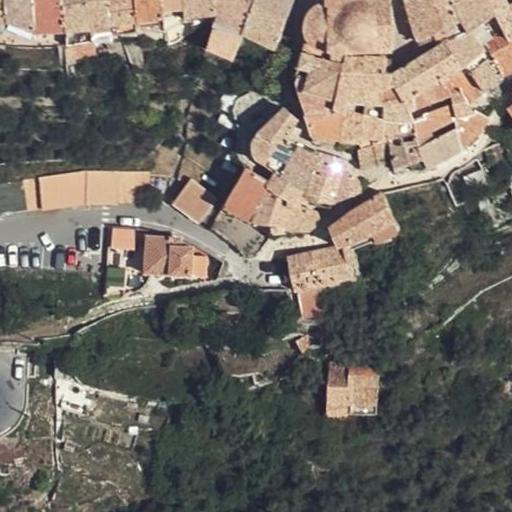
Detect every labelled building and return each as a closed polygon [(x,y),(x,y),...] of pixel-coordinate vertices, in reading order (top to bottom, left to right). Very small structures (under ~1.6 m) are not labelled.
[(9,0),(10,3),(10,22),(36,32),(32,0),(9,0)] [(61,0),(32,0),(36,32),(65,31),(61,0)] [(90,29),(87,0),(61,0),(65,31),(90,29)] [(112,22),(111,0),(87,0),(90,29),(112,22)] [(111,0),(112,22),(137,20),(136,0),(111,0)] [(136,0),(137,20),(162,18),(160,0),(136,0)] [(160,0),(162,18),(180,16),(180,0),(160,0)] [(213,19),(212,0),(180,0),(180,16),(180,22),(213,19)] [(211,0),(213,19),(216,20),(218,21),(206,45),(229,56),(237,41),(243,30),(226,23),(232,0),(251,0),(252,0),(211,0)] [(243,30),(252,35),(257,22),(245,16),(252,0),(251,0),(232,0),(226,23),(243,30)] [(245,16),(257,22),(252,35),(273,48),(278,36),(292,0),(252,0),(245,16)] [(310,10),(309,13),(309,15),(308,20),(308,23),(308,26),(309,30),(297,71),(297,73),(317,77),(338,81),(344,83),(345,73),(349,42),(359,42),(388,43),(392,43),(391,18),(390,0),(321,0),(319,1),(318,2),(315,4),(313,5),(311,8),(310,10)] [(409,0),(421,43),(437,35),(422,0),(409,0)] [(462,19),(453,0),(422,0),(437,35),(462,19)] [(490,5),(487,0),(453,0),(462,19),(490,5)] [(10,3),(0,2),(0,22),(10,22),(10,3)] [(489,50),(502,73),(511,69),(511,4),(509,5),(500,10),(476,26),(489,50)] [(476,26),(467,28),(445,43),(467,67),(489,50),(476,26)] [(367,49),(358,49),(359,42),(349,42),(345,73),(366,74),(367,49)] [(467,67),(445,43),(428,53),(450,80),(467,67)] [(388,75),(388,50),(367,49),(366,74),(388,75)] [(499,78),(502,73),(489,50),(467,67),(486,90),(499,78)] [(449,100),(463,96),(450,80),(428,53),(408,66),(420,86),(402,94),(410,113),(449,100)] [(420,86),(408,66),(396,74),(395,76),(395,78),(395,79),(395,81),(402,94),(420,86)] [(472,107),(486,90),(467,67),(450,80),(463,96),(472,107)] [(309,102),(336,104),(344,87),(344,83),(338,81),(317,77),(297,73),(309,102)] [(387,98),(389,75),(388,75),(366,74),(345,73),(344,83),(344,87),(350,87),(351,97),(387,98)] [(427,124),(446,112),(444,104),(456,100),(456,98),(412,111),(417,129),(427,124)] [(343,132),(343,135),(365,137),(365,132),(366,107),(360,107),(348,104),(336,104),(309,102),(316,126),(343,132)] [(288,135),(301,113),(286,103),(268,121),(256,139),(256,147),(256,148),(257,151),(259,155),(261,157),(279,170),(300,141),(288,135)] [(458,118),(465,142),(475,131),(486,111),(472,103),(455,109),(458,118)] [(365,132),(378,133),(385,133),(417,129),(412,111),(408,111),(394,110),(380,108),(366,107),(365,132)] [(417,129),(427,159),(459,145),(465,142),(458,118),(433,132),(427,124),(417,129)] [(417,164),(427,163),(427,159),(417,129),(385,133),(386,138),(390,162),(391,166),(411,161),(412,164),(417,164)] [(375,140),(377,162),(390,162),(386,138),(378,140),(375,140)] [(377,162),(375,140),(362,143),(364,162),(377,162)] [(279,170),(303,186),(312,169),(321,151),(300,141),(279,170)] [(351,153),(324,145),(321,151),(312,169),(343,180),(348,166),(351,153)] [(152,203),(153,168),(88,163),(19,175),(0,178),(0,210),(14,208),(16,211),(45,205),(46,207),(92,199),(122,201),(121,206),(124,206),(123,200),(152,203)] [(343,180),(337,198),(339,198),(365,186),(364,181),(362,176),(361,173),(360,172),(358,170),(356,169),(348,166),(343,180)] [(263,201),(270,183),(271,179),(255,169),(240,189),(246,192),(263,201)] [(308,193),(337,198),(343,180),(312,169),(303,186),(303,187),(303,188),(304,191),(305,192),(306,193),(308,193)] [(173,204),(200,224),(219,199),(193,178),(173,204)] [(263,201),(255,222),(270,221),(281,190),(270,183),(263,201)] [(340,217),(335,222),(339,242),(344,240),(354,236),(369,228),(383,221),(392,216),(398,213),(386,185),(353,206),(351,207),(345,212),(340,217)] [(263,201),(246,192),(240,189),(233,198),(227,207),(255,222),(263,201)] [(294,218),(292,197),(281,190),(270,221),(282,220),(294,218)] [(282,220),(277,227),(293,226),(293,224),(312,224),(322,216),(320,209),(315,208),(300,201),(292,197),(294,218),(282,220)] [(174,233),(148,232),(146,270),(206,272),(207,252),(194,252),(194,242),(174,242),(174,233)] [(351,278),(362,276),(354,236),(344,240),(351,278)] [(351,278),(344,240),(339,242),(288,252),(294,284),(295,286),(317,283),(351,278)] [(351,278),(317,283),(320,294),(334,290),(336,293),(364,286),(362,276),(351,278)] [(322,309),(320,294),(317,283),(295,286),(299,313),(322,309)] [(333,380),(332,398),(332,408),(352,409),(361,409),(381,409),(382,402),(382,399),(382,388),(382,372),(383,358),(353,358),(352,380),(333,380)] [(0,462),(21,457),(15,435),(0,438),(0,462)]
